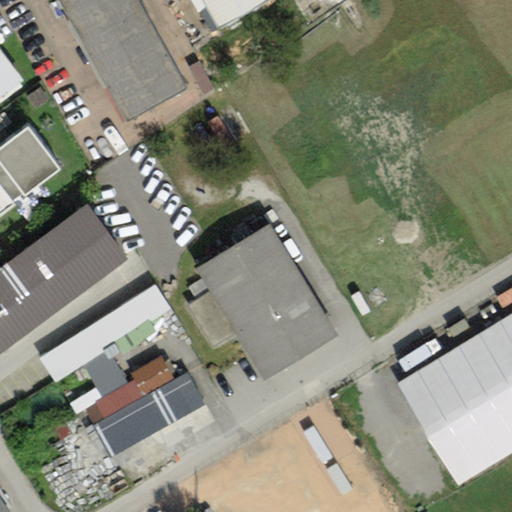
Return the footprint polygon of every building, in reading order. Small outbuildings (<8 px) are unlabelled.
[(53,0),(123,123),(126,121),(186,87),(137,0),(53,0)] [(201,0),(218,29),(269,0),(201,0)] [(0,101),(23,85),(0,53),(0,101)] [(0,216),(15,205),(12,201),(21,194),(24,197),(60,170),(28,127),(0,148),(0,216)] [(0,269),(0,353),(128,258),(87,205),(0,269)] [(271,225),(196,270),(201,279),(188,287),(195,300),(185,306),(212,350),(235,336),(262,381),(338,337),(271,225)] [(39,359),(55,383),(83,365),(114,345),(171,309),(156,285),(39,359)] [(511,316),(395,388),(456,488),(511,453),(511,316)] [(114,345),(83,365),(96,388),(101,397),(128,383),(113,358),(120,355),(114,345)] [(161,357),(130,373),(134,379),(144,398),(174,381),(161,357)] [(144,398),(92,425),(111,459),(205,405),(187,373),(174,381),(144,398)] [(92,425),(144,398),(134,379),(128,383),(101,397),(95,400),(96,403),(84,410),(92,425)] [(95,400),(101,397),(96,388),(69,404),(75,415),(84,410),(96,403),(95,400)] [(0,511),(8,511),(0,498),(0,511)]
